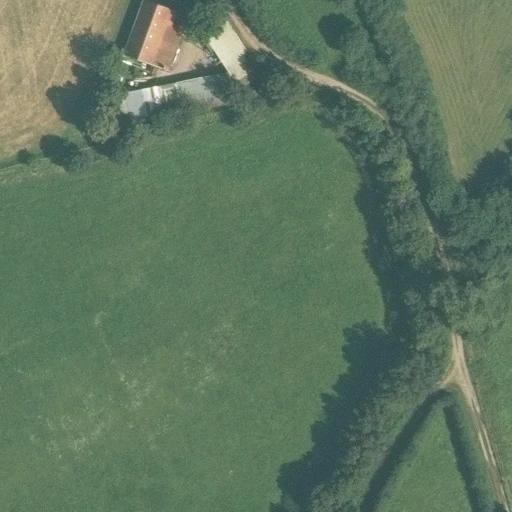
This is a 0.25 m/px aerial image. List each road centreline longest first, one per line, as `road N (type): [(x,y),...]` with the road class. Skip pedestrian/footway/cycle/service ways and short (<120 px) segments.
road 1 (track): [(225,0),(272,59),(388,113),(407,137),(446,286)]
road 2 (track): [(446,286),(504,511)]
